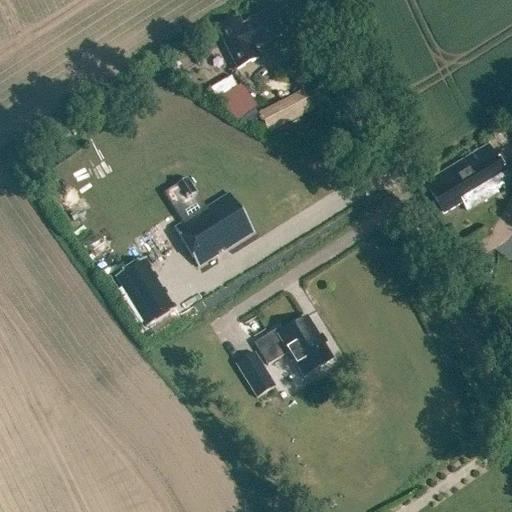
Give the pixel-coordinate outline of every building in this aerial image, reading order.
[(237,20),(216,31),(236,70),(257,59),(253,50),(292,30),(279,6),(247,22),(248,23),(241,27),(237,20)] [(226,121),(249,112),(234,76),(211,86),(226,121)] [(428,184),(424,186),(442,216),(460,204),(465,211),(509,183),(485,146),(427,183),(428,184)] [(228,197),(175,230),(197,267),(251,233),(228,197)] [(82,249),(97,272),(116,261),(101,238),(82,249)] [(144,261),(115,279),(146,329),(175,311),(144,261)] [(277,330),(253,345),(267,367),(288,354),(303,379),(331,361),(305,319),(280,335),(277,330)] [(233,366),(245,385),(265,372),(253,353),(233,366)]
